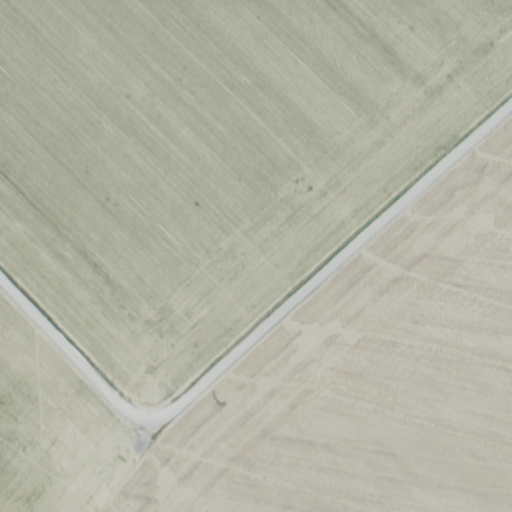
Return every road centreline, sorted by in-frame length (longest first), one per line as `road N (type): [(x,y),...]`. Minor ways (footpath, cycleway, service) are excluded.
road 1 (residential): [(511,107),(185,401),(159,415),(130,411),(0,278)]
road 2 (residential): [(511,272),(415,231),(399,209)]
